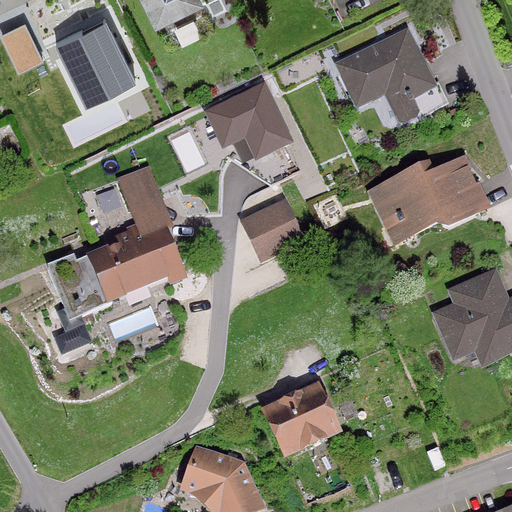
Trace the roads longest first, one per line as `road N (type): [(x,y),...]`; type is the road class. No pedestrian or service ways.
road 1 (unknown): [(178,434),(247,398),(301,354)]
road 2 (residential): [(460,0),(511,135)]
road 3 (residential): [(394,511),(511,468)]
